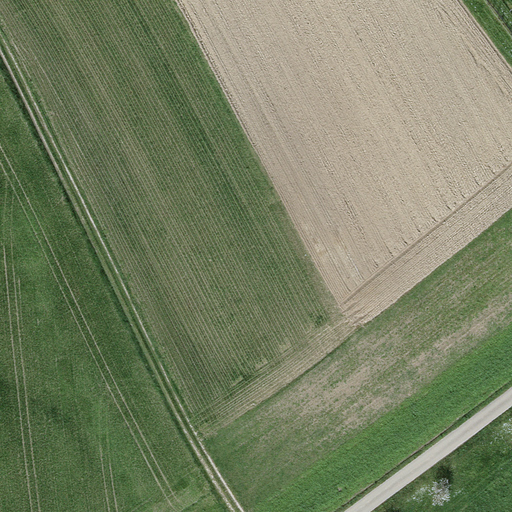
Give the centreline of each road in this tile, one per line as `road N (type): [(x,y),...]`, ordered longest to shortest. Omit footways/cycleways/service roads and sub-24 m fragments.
road 1 (track): [(0,46),(240,511)]
road 2 (unclassified): [(511,396),(351,511)]
